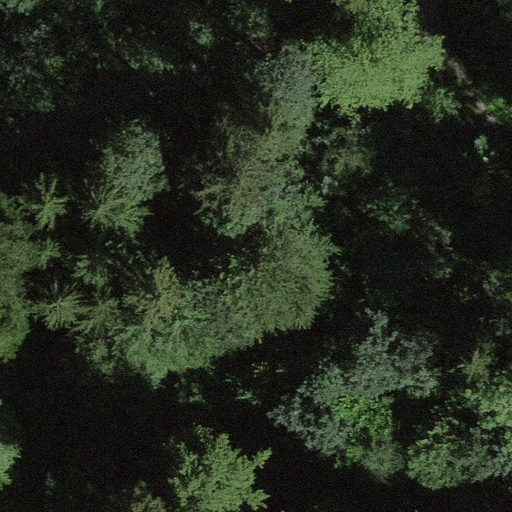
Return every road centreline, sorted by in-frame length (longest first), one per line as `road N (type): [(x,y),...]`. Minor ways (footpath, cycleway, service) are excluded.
road 1 (track): [(413,0),(260,63),(0,145)]
road 2 (track): [(413,0),(456,86),(511,155)]
